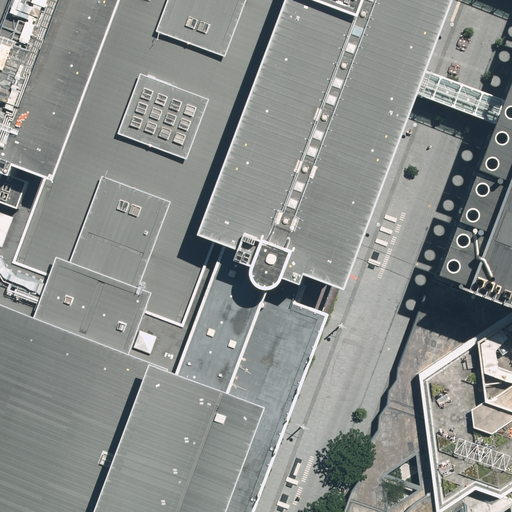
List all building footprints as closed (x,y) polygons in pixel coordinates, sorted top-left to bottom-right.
[(253,511),(322,339),(342,286),(349,289),(419,98),(429,72),(456,0),(0,0),(0,511),(253,511)] [(507,101),(429,72),(419,98),(497,127),(507,101)] [(511,87),(507,101),(497,127),(478,178),(459,229),(455,240),(454,243),(439,283),(511,310),(511,87)] [(511,511),(511,482),(501,490),(484,484),(442,511),(438,511),(419,369),(465,340),(511,315),(511,310),(439,283),(430,281),(400,361),(342,511),(511,511)] [(511,315),(465,340),(419,369),(438,511),(442,511),(484,484),(501,490),(511,482),(511,315)]
